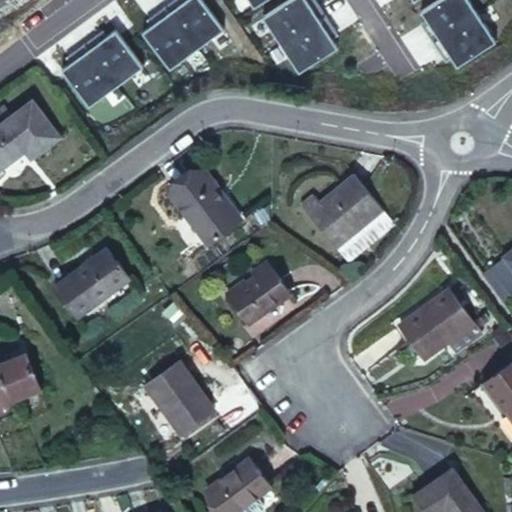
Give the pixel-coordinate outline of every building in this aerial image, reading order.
[(231,0),(240,13),(260,0),(231,0)] [(289,0),(284,0),(249,22),(267,51),(312,22),(304,10),(298,14),(294,7),(289,0)] [(395,0),(401,9),(415,0),(395,0)] [(416,34),(410,38),(419,52),(464,23),(449,0),(434,0),(406,18),(412,27),(416,34)] [(169,3),(162,8),(166,14),(173,9),(169,3)] [(300,3),(294,7),(298,14),(304,10),(300,3)] [(162,8),(150,16),(179,61),(207,42),(182,4),(173,9),(166,14),(162,8)] [(179,61),(150,16),(137,24),(141,30),(134,35),(126,41),(151,79),(179,61)] [(312,22),(267,51),(285,80),(324,55),(318,46),(314,39),(320,35),(312,22)] [(464,23),(419,52),(427,65),(434,61),(438,68),(444,77),(483,53),(464,23)] [(137,24),(130,28),(134,35),(141,30),(137,24)] [(412,27),(406,31),(410,38),(416,34),(412,27)] [(320,35),(314,39),(318,46),(324,42),(320,35)] [(79,44),(67,52),(99,96),(126,76),(99,38),(90,45),(84,50),(79,44)] [(86,39),(79,44),(84,50),(90,45),(86,39)] [(99,96),(67,52),(55,61),(60,67),(53,72),(44,79),(72,116),(99,96)] [(55,61),(49,66),(53,72),(60,67),(55,61)] [(434,61),(427,65),(431,72),(438,68),(434,61)] [(25,112),(0,129),(0,171),(14,161),(21,169),(50,147),(25,112)] [(185,184),(153,207),(191,257),(222,232),(185,184)] [(300,206),(287,217),(320,260),(369,223),(344,191),(309,218),(300,206)] [(369,223),(320,260),(335,279),(383,242),(369,223)] [(511,250),(489,267),(511,298),(511,250)] [(91,273),(37,311),(61,343),(114,305),(91,273)] [(246,282),(206,312),(229,343),(269,314),(246,282)] [(429,308),(379,345),(405,379),(455,344),(429,308)] [(18,370),(0,377),(0,397),(6,412),(31,403),(18,370)] [(159,372),(126,397),(163,449),(197,424),(159,372)] [(511,397),(487,415),(509,445),(511,443),(511,397)] [(233,477),(191,506),(194,511),(246,511),(254,506),(233,477)] [(456,511),(435,482),(397,509),(399,511),(456,511)]
